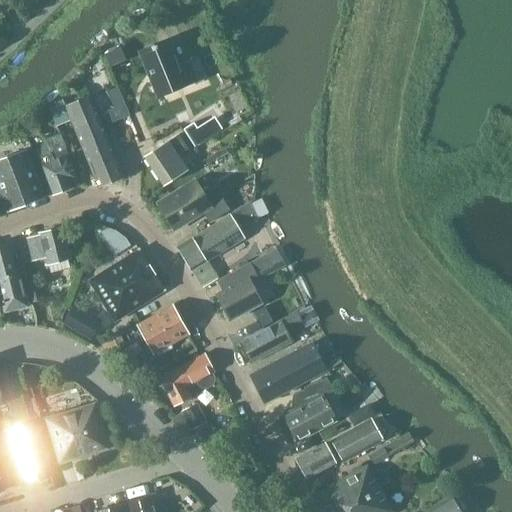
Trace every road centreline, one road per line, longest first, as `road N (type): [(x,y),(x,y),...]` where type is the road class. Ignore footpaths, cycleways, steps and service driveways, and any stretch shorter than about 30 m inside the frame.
road 1 (residential): [(307,511),(141,222),(124,207),(77,200),(0,223)]
road 2 (tertiary): [(185,457),(83,361),(0,336)]
road 3 (residential): [(2,511),(185,457)]
